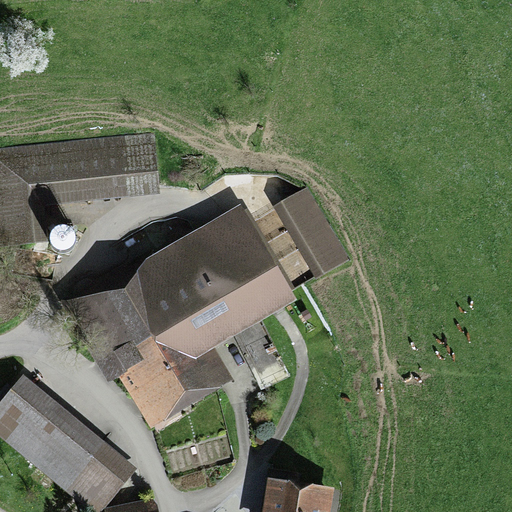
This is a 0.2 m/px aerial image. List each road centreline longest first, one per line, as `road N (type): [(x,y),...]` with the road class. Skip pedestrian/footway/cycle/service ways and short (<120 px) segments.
road 1 (track): [(167,511),(224,492),(274,441),(294,396),(294,337),(209,208),(180,198),(132,208),(90,239),(57,291)]
road 2 (unclassified): [(0,359),(58,365),(97,394),(140,445),(167,511)]
road 3 (track): [(244,477),(237,379),(225,347)]
